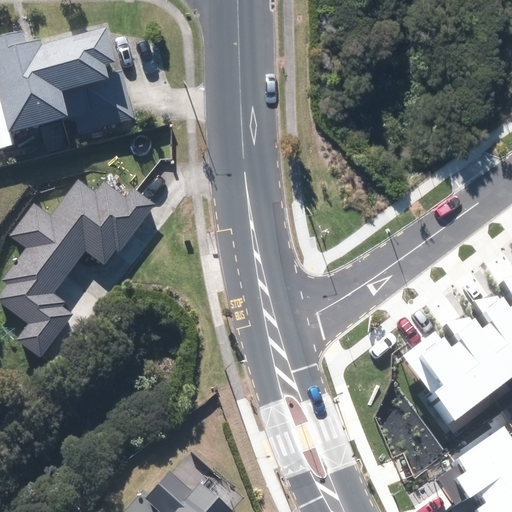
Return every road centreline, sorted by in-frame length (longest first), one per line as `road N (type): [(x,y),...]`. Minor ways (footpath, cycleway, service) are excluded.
road 1 (secondary): [(236,0),(240,143),(274,335)]
road 2 (residential): [(511,177),(357,288),(274,335)]
road 3 (secondary): [(337,510),(301,485),(270,403),(281,361)]
road 4 (secondary): [(281,361),(312,391),(326,428),(340,469),(337,510)]
